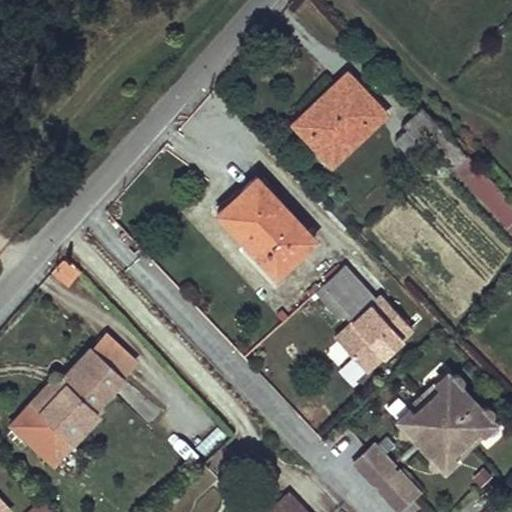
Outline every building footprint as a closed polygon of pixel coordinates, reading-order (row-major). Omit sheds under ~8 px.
[(333,164),(386,116),(348,74),(294,123),(333,164)] [(432,147),(441,156),(455,144),(422,109),(404,125),(409,130),(395,142),(414,163),(432,147)] [(455,144),(441,156),(456,172),(469,160),(455,144)] [(275,276),(314,239),(256,177),(217,214),(275,276)] [(372,300),(342,268),(315,293),(345,325),(372,300)] [(64,386),(41,410),(74,441),(96,417),(89,411),(120,378),(88,349),(59,380),(64,386)] [(28,398),(41,410),(64,386),(59,380),(52,374),(28,398)] [(444,377),(432,389),(437,394),(449,383),(444,377)] [(480,414),(457,391),(458,390),(459,389),(459,387),(459,386),(459,384),(458,383),(457,382),(455,381),(454,381),(452,381),(450,381),(449,383),(437,394),(432,389),(406,414),(411,419),(399,430),(398,432),(397,433),(397,435),(397,437),(399,439),(400,440),(402,441),(404,441),(405,441),(407,440),(430,463),(429,464),(428,466),(428,468),(429,470),(430,472),(432,473),(434,473),(436,472),(438,471),(450,460),(455,465),(481,440),(476,435),(488,423),(489,422),(490,421),(490,419),(490,417),(489,416),(488,415),(487,413),(485,413),(483,413),(481,413),(480,414)] [(411,419),(406,414),(394,425),(399,430),(411,419)] [(476,435),(481,440),(493,428),(488,423),(476,435)] [(402,511),(422,493),(376,446),(357,465),(402,511)] [(443,476),(455,465),(450,460),(438,471),(443,476)] [(0,511),(10,511),(19,504),(0,482),(0,511)] [(301,511),(285,493),(278,499),(290,511),(301,511)] [(290,511),(278,499),(263,511),(290,511)]
